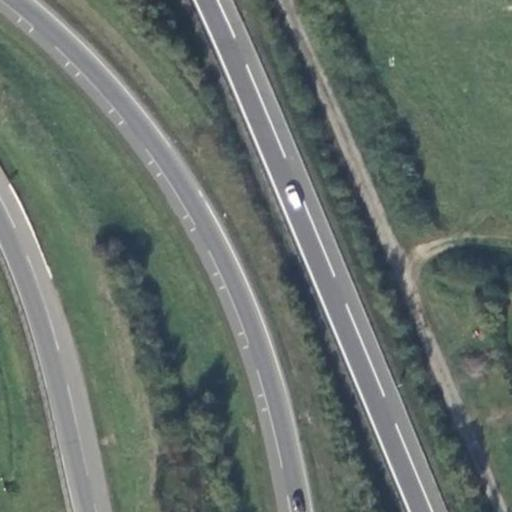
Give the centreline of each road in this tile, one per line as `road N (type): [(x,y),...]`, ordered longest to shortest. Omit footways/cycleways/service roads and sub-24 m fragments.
road 1 (trunk): [(14,0),(117,97),(209,228),(261,352),(300,511)]
road 2 (trunk): [(422,511),(207,0)]
road 3 (track): [(501,511),(286,0)]
road 4 (trunk): [(93,511),(43,306),(0,199)]
